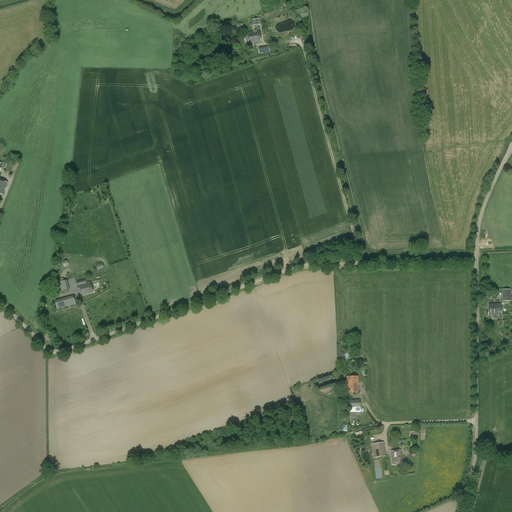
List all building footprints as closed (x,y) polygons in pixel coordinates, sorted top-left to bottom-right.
[(253,31),(254,33),(247,34),(249,44),(261,42),(259,32),(256,32),(256,30),(253,31)] [(82,296),(93,293),(90,283),(86,284),(85,280),(77,282),(78,286),(82,296)] [(61,283),(63,291),(70,290),(68,281),(61,283)] [(511,301),(510,290),(502,290),(503,301),(511,301)] [(74,303),(72,295),(55,300),(57,308),(74,303)] [(489,315),(501,315),(501,304),(488,305),(489,315)] [(343,393),(358,392),(358,377),(347,377),(347,385),(343,385),(343,393)] [(349,400),(349,413),(363,412),(363,409),(360,410),(360,400),(349,400)] [(373,458),(385,456),(383,443),(371,444),(373,458)] [(392,465),(403,464),(401,450),(390,452),(392,465)]
